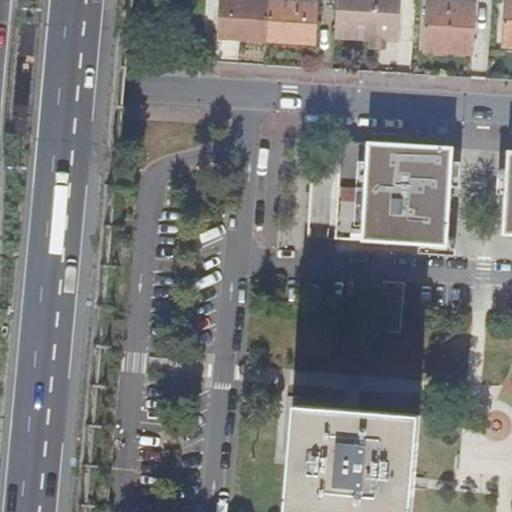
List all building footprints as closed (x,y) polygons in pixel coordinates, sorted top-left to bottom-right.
[(268,38),(269,0),(220,0),(218,34),(268,38)] [(280,0),(269,0),(268,38),(316,41),(319,3),(280,0)] [(352,0),(350,34),(399,37),(402,0),(352,0)] [(476,1),(460,0),(427,0),(425,47),(474,50),(476,1)] [(511,0),(504,0),(503,44),(511,44),(511,0)] [(361,243),(368,146),(340,144),(338,165),(333,241),(361,243)] [(368,146),(361,243),(445,249),(452,151),(368,146)] [(108,179),(107,193),(104,196),(78,511),(107,511),(135,182),(122,181),(108,179)] [(404,284),(383,282),(381,308),(379,333),(400,334),(404,284)] [(351,406),(295,402),(291,465),(288,510),(314,511),(409,511),(412,489),(412,482),(412,478),(417,411),(358,407),(351,406)]
